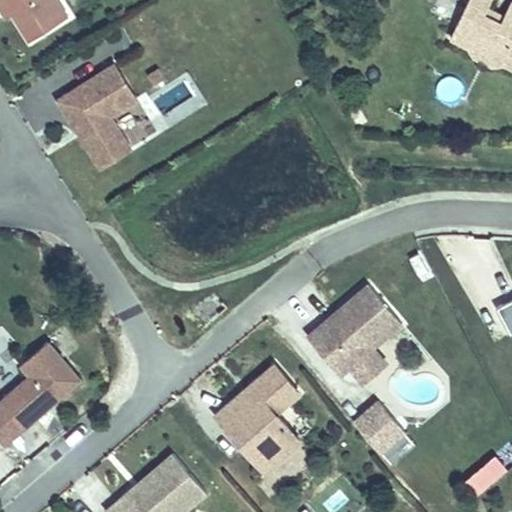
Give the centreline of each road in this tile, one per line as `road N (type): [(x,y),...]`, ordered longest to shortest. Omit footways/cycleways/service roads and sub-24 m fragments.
road 1 (residential): [(511,216),(413,217),(296,275)]
road 2 (residential): [(155,376),(142,334),(38,188)]
road 3 (residential): [(18,511),(131,416),(155,376)]
road 4 (residential): [(155,376),(204,354),(296,275)]
